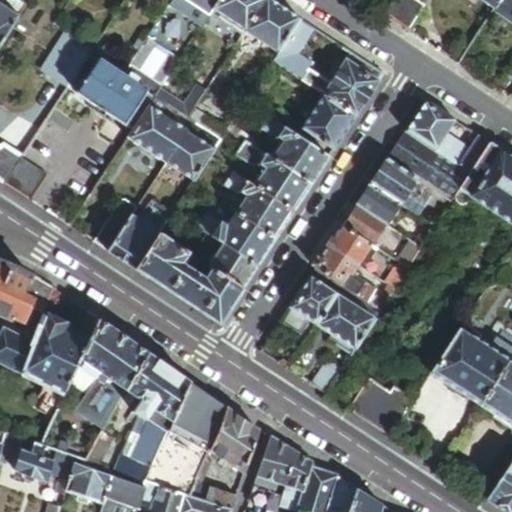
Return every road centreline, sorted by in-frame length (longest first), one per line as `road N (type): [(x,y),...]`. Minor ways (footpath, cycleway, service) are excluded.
road 1 (residential): [(414,67),(225,362)]
road 2 (secondary): [(225,362),(457,511)]
road 3 (secondary): [(0,217),(225,362)]
road 4 (residential): [(414,67),(311,0)]
